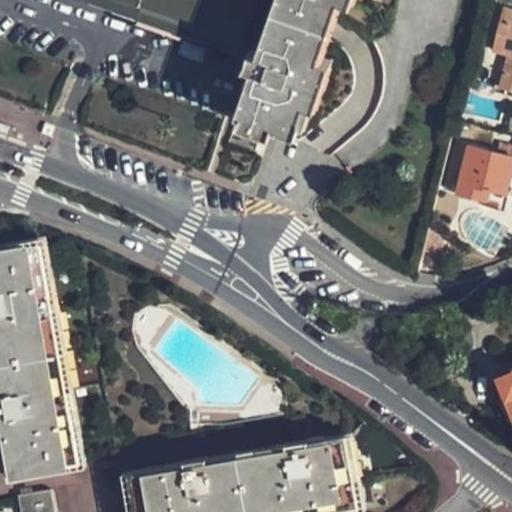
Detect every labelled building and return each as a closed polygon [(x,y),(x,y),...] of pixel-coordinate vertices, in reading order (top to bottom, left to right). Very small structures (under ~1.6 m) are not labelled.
[(90,0),(232,49),(248,0),(90,0)] [(296,132),(306,102),(316,105),(330,60),(322,57),(341,0),(347,0),(351,1),(351,0),(275,0),(258,53),(249,50),(246,59),(244,64),(252,67),(237,111),(242,113),(239,122),(271,132),(274,124),(296,132)] [(511,12),(499,10),(490,54),(503,57),(496,90),(511,93),(511,12)] [(455,195),(500,205),(511,161),(465,149),(455,195)] [(445,239),(447,227),(427,223),(419,254),(441,258),(445,239)] [(39,237),(0,243),(0,396),(13,463),(33,460),(35,466),(81,457),(71,403),(64,404),(43,293),(50,292),(39,237)] [(511,405),(511,372),(501,376),(511,405)] [(339,428),(131,470),(134,490),(130,491),(134,511),(238,511),(298,500),(300,507),(354,496),(339,428)] [(55,511),(51,484),(18,490),(22,511),(55,511)]
